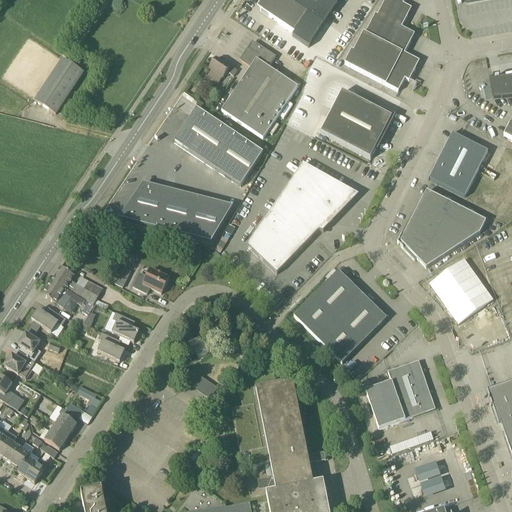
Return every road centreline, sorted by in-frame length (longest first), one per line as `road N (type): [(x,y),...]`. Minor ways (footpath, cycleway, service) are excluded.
road 1 (residential): [(46,506),(176,313),(209,294),(229,299),(335,398),(359,473),(355,487),(337,497)]
road 2 (unclassified): [(502,511),(439,328),(373,248),(447,89),(451,53)]
road 3 (tertiary): [(0,327),(219,0)]
